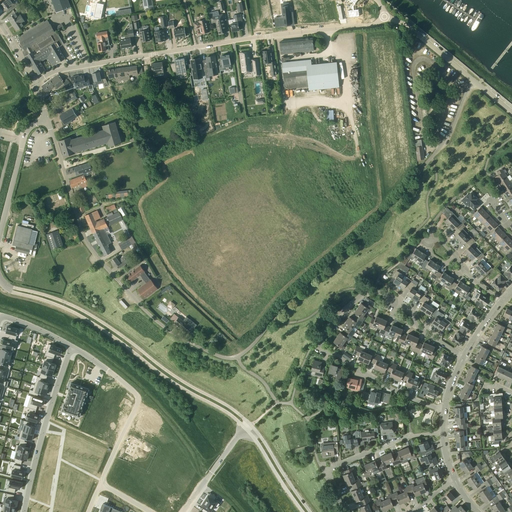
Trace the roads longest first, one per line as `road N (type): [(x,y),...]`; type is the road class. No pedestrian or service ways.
road 1 (residential): [(237,357),(403,190),(449,134),(474,81)]
road 2 (residential): [(34,83),(69,68),(384,17)]
road 3 (residential): [(443,411),(316,346),(335,315),(373,290),(463,357)]
road 4 (residential): [(237,357),(211,353),(160,324),(90,250),(46,119)]
road 5 (tertiary): [(251,426),(87,313),(6,283),(0,273)]
road 6 (tertiary): [(0,282),(82,317),(246,428)]
road 7 (residential): [(100,483),(139,398),(71,347)]
road 8 (residential): [(346,511),(322,471),(410,435),(442,433)]
road 9 (residential): [(71,347),(23,511)]
